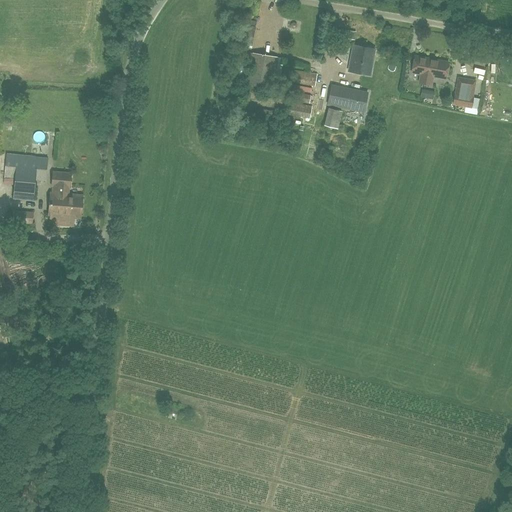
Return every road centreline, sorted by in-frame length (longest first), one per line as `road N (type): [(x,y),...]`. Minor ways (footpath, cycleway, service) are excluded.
road 1 (unclassified): [(73,511),(133,63),(144,25),(163,0)]
road 2 (unclassified): [(474,31),(296,0)]
